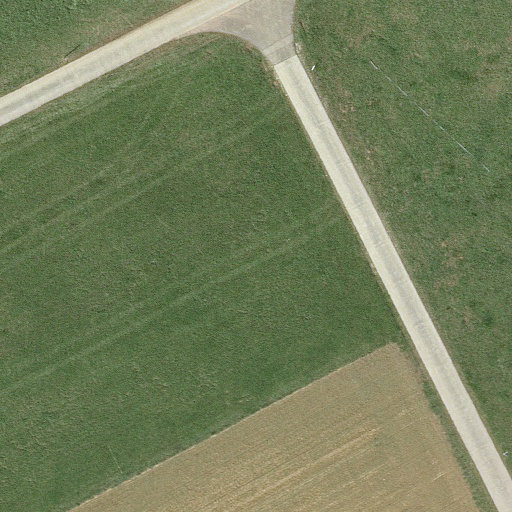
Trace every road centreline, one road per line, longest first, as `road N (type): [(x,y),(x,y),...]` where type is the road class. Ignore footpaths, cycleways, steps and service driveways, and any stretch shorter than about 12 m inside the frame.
road 1 (track): [(258,0),(511,503)]
road 2 (track): [(0,115),(229,0)]
